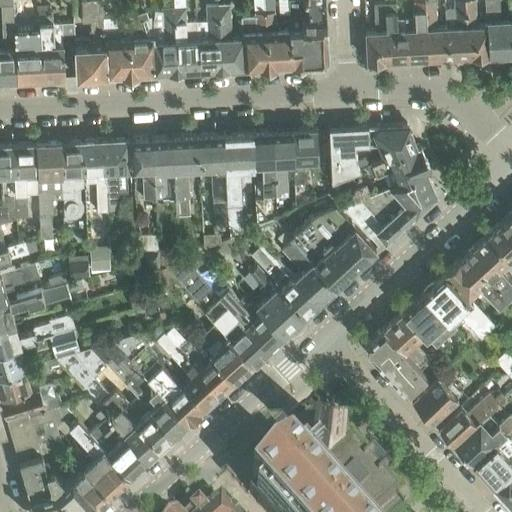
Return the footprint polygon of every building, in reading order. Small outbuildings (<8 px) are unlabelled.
[(19,0),(19,3),(13,3),(16,46),(17,77),(42,76),(39,21),(38,13),(35,13),(35,9),(36,5),(36,2),(36,0),(19,0)] [(105,73),(103,37),(101,0),(89,0),(80,0),(82,21),(91,21),(91,29),(89,29),(89,35),(74,36),(76,74),(105,73)] [(185,0),(173,0),(173,4),(174,6),(176,69),(199,68),(197,37),(196,18),(186,19),(185,0)] [(242,35),(243,65),(244,65),(259,64),(266,64),(268,64),(264,0),(254,0),(255,15),(241,15),(241,30),(242,35)] [(273,0),(264,0),(268,64),(276,64),(291,63),(292,63),(290,28),(277,28),(277,22),(275,23),(273,0)] [(323,0),(288,0),(289,7),(290,28),(292,63),(309,62),(322,62),(327,56),(326,39),(323,0)] [(367,59),(388,58),(385,0),(373,1),(375,28),(365,29),(367,59)] [(388,58),(408,57),(407,27),(396,28),(395,8),(394,0),(393,0),(385,0),(388,58)] [(406,15),(407,27),(408,57),(428,56),(425,0),(413,0),(415,15),(406,15)] [(436,0),(425,0),(428,56),(448,54),(447,25),(438,26),(436,0)] [(446,6),(447,25),(448,54),(468,53),(465,0),(454,0),(454,6),(446,6)] [(475,0),(465,0),(468,53),(488,52),(486,23),(477,24),(475,0)] [(488,52),(511,51),(511,48),(511,18),(501,18),(500,0),(485,0),(486,23),(488,52)] [(0,78),(17,77),(16,46),(13,3),(2,4),(4,46),(0,45),(0,78)] [(153,16),(151,16),(154,70),(176,69),(174,6),(173,4),(160,5),(160,8),(160,16),(153,16)] [(197,37),(199,68),(221,67),(218,4),(206,5),(206,18),(196,18),(197,37)] [(218,4),(221,67),(243,65),(242,35),(231,35),(230,4),(218,4)] [(46,13),(38,13),(39,21),(42,76),(64,75),(62,32),(74,32),(74,19),(54,20),(53,8),(46,8),(46,13)] [(128,16),(131,71),(151,70),(154,70),(151,16),(147,16),(145,10),(128,15),(128,16)] [(117,36),(103,37),(105,73),(131,71),(128,16),(118,17),(119,30),(117,30),(117,36)] [(385,156),(416,142),(406,121),(395,121),(391,122),(328,125),(331,178),(339,175),(361,166),(358,158),(358,156),(357,142),(378,142),(385,156)] [(318,158),(316,126),(291,127),(293,161),(296,204),(308,198),(306,158),(318,158)] [(272,128),(276,195),(288,194),(286,162),(293,161),(291,127),(278,128),(272,128)] [(272,128),(251,129),(253,163),(261,163),(263,190),(255,191),(256,220),(277,212),(276,195),(272,128)] [(233,130),(224,130),(229,216),(229,227),(230,237),(242,231),(239,178),(250,177),(250,164),(253,163),(251,129),(248,129),(246,129),(233,130)] [(229,216),(224,130),(198,132),(200,166),(211,165),(213,201),(217,201),(218,217),(229,216)] [(173,133),(176,195),(177,213),(190,212),(188,167),(198,166),(200,166),(198,132),(196,132),(173,133)] [(153,134),(154,167),(162,167),(163,196),(176,195),(173,133),(153,134)] [(153,134),(129,135),(131,168),(142,167),(143,197),(156,196),(154,167),(153,134)] [(111,138),(105,138),(108,209),(118,209),(117,191),(129,191),(128,168),(131,168),(129,135),(123,136),(114,136),(113,136),(111,138)] [(84,138),(82,138),(84,171),(85,171),(86,180),(96,179),(97,210),(108,209),(105,138),(97,139),(95,137),(84,138)] [(61,139),(60,139),(63,194),(64,213),(77,212),(82,209),(84,205),(84,199),(81,193),(81,184),(83,183),(82,171),(84,171),(82,138),(81,138),(69,139),(67,140),(61,140),(61,139)] [(37,140),(39,192),(42,233),(52,230),(51,210),(53,209),(52,195),(63,194),(60,139),(37,140)] [(19,141),(13,142),(15,214),(28,214),(27,192),(39,192),(37,140),(31,141),(19,141)] [(388,185),(427,169),(430,167),(419,141),(416,142),(385,156),(371,162),(377,174),(382,172),(388,185)] [(0,173),(2,173),(3,203),(0,202),(0,220),(15,216),(15,214),(13,142),(6,142),(0,142),(0,173)] [(367,155),(358,158),(361,166),(367,163),(370,162),(367,155)] [(378,244),(432,194),(436,191),(434,186),(427,169),(388,185),(343,204),(378,244)] [(339,175),(331,178),(332,189),(340,188),(339,175)] [(308,215),(355,265),(375,246),(335,202),(328,205),(325,199),(314,203),(316,209),(312,210),(308,215)] [(511,216),(508,212),(487,231),(509,255),(511,253),(511,251),(511,216)] [(335,284),(351,268),(355,265),(308,215),(288,233),(292,237),(313,260),(335,284)] [(218,217),(214,217),(215,228),(229,227),(229,216),(218,217)] [(294,275),(317,300),(335,284),(313,260),(292,237),(288,233),(286,230),(278,237),(285,244),(282,247),(301,268),(294,275)] [(487,231),(466,250),(507,295),(511,300),(511,283),(496,266),(508,256),(509,255),(487,231)] [(146,247),(141,247),(146,267),(158,267),(158,247),(157,233),(142,234),(146,247)] [(0,258),(39,247),(35,235),(5,244),(0,245),(0,258)] [(109,245),(90,246),(91,269),(110,269),(109,245)] [(158,267),(166,264),(179,258),(179,246),(158,247),(158,267)] [(204,247),(186,255),(195,265),(210,253),(204,247)] [(268,247),(261,253),(285,279),(281,283),(306,310),(317,300),(294,275),(268,247)] [(466,250),(444,269),(466,293),(478,282),(498,304),(507,295),(466,250)] [(69,252),(70,274),(89,273),(88,251),(69,252)] [(216,319),(253,359),(268,345),(218,290),(195,265),(186,255),(179,258),(166,264),(216,319)] [(0,271),(0,299),(8,297),(18,294),(14,282),(39,275),(35,261),(0,271)] [(256,262),(248,269),(251,272),(258,280),(260,282),(259,286),(266,293),(255,302),(260,307),(282,332),(303,313),(306,310),(281,283),(278,286),(256,262)] [(444,269),(422,290),(448,319),(456,311),(462,318),(464,321),(469,327),(471,327),(472,329),(482,320),(490,328),(494,324),(466,293),(444,269)] [(49,275),(52,285),(65,281),(65,282),(67,282),(67,270),(49,275)] [(251,272),(246,277),(252,285),(258,280),(251,272)] [(8,297),(0,299),(0,322),(14,318),(11,305),(22,302),(22,304),(27,305),(68,293),(68,291),(84,286),(82,277),(67,282),(65,282),(65,281),(52,285),(18,294),(8,297)] [(226,283),(218,290),(268,345),(282,332),(260,307),(254,312),(226,283)] [(448,319),(422,290),(402,308),(423,331),(435,345),(455,327),(448,319)] [(402,308),(383,325),(421,366),(425,371),(430,377),(436,371),(438,369),(429,359),(430,358),(413,340),(423,331),(402,308)] [(0,346),(74,325),(77,324),(73,311),(61,314),(35,322),(32,324),(33,327),(18,331),(14,318),(0,322),(0,346)] [(197,337),(233,377),(253,359),(216,319),(197,337)] [(175,321),(165,330),(219,390),(233,377),(197,337),(193,332),(188,336),(175,321)] [(0,370),(26,363),(23,351),(52,343),(55,355),(73,349),(80,347),(74,325),(0,346),(0,370)] [(421,366),(383,325),(368,339),(367,339),(367,347),(406,389),(425,371),(421,366)] [(164,329),(156,337),(185,369),(187,367),(192,372),(184,380),(205,403),(219,390),(165,330),(164,329)] [(138,330),(113,338),(187,419),(205,403),(184,380),(180,382),(149,348),(152,345),(138,330)] [(90,344),(107,362),(148,407),(172,433),(187,419),(113,338),(90,344)] [(511,367),(511,342),(496,358),(508,371),(511,367)] [(73,349),(55,355),(62,362),(99,402),(111,391),(95,373),(73,349)] [(0,395),(0,396),(31,387),(28,375),(51,368),(50,366),(62,362),(55,355),(47,357),(26,363),(0,370),(0,395)] [(411,395),(431,417),(461,389),(452,379),(447,383),(436,371),(411,395)] [(45,407),(51,406),(61,403),(60,399),(58,392),(55,393),(52,381),(31,387),(0,396),(5,412),(28,405),(29,408),(44,404),(45,407)] [(111,391),(99,402),(109,413),(148,455),(172,433),(148,407),(136,418),(121,402),(129,395),(119,384),(111,391)] [(462,401),(437,424),(453,441),(486,409),(505,393),(501,389),(495,395),(491,391),(470,410),(462,401)] [(45,407),(7,419),(10,428),(34,421),(54,415),(51,406),(45,407)] [(486,409),(453,441),(472,462),(495,441),(511,425),(511,415),(509,412),(503,418),(493,408),(489,412),(486,409)] [(109,413),(90,430),(106,448),(129,472),(148,455),(109,413)] [(34,421),(36,431),(39,441),(51,438),(60,435),(59,433),(54,415),(34,421)] [(129,472),(106,448),(78,417),(69,424),(86,443),(78,450),(86,460),(83,462),(110,490),(129,472)] [(34,421),(10,428),(13,438),(36,431),(34,421)] [(375,511),(398,492),(383,475),(387,471),(372,453),(367,458),(351,440),(350,439),(349,441),(350,441),(344,446),(340,442),(331,433),(332,432),(328,428),(323,432),(324,433),(314,441),(313,442),(310,440),(311,439),(310,438),(310,437),(292,453),(289,450),(288,449),(250,483),(254,488),(248,493),(265,511),(375,511)] [(36,431),(13,438),(15,448),(39,441),(36,431)] [(60,435),(63,448),(71,441),(61,431),(59,433),(60,435)] [(58,462),(67,459),(63,448),(60,435),(51,438),(58,462)] [(495,441),(472,462),(493,484),(511,466),(511,438),(509,435),(498,444),(495,441)] [(39,441),(15,448),(18,458),(42,451),(39,441)] [(33,511),(85,511),(97,502),(70,473),(65,477),(57,467),(48,469),(42,451),(18,458),(32,504),(31,505),(33,511)] [(70,473),(97,502),(110,490),(83,462),(75,452),(69,458),(67,459),(71,470),(69,471),(70,473)] [(511,466),(493,484),(511,505),(511,466)] [(228,511),(220,504),(221,503),(219,502),(218,503),(208,511),(199,511),(197,509),(193,511),(228,511)]
